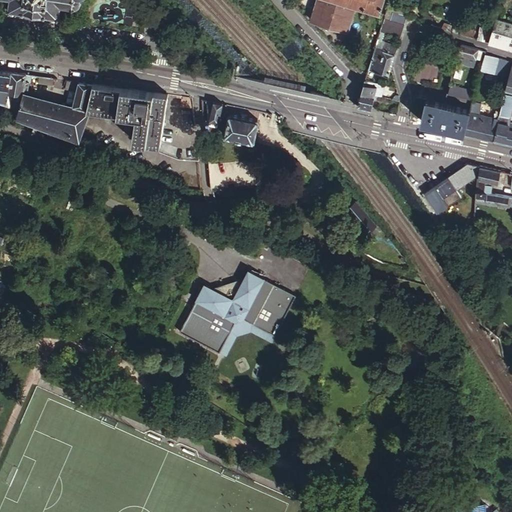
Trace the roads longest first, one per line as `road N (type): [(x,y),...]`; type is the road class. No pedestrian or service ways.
road 1 (residential): [(511,353),(443,305),(365,277),(252,207),(195,209),(0,125)]
road 2 (tertiary): [(166,79),(400,131)]
road 3 (unclassified): [(511,56),(405,26),(394,67),(400,131)]
road 4 (residential): [(0,21),(148,41),(163,49),(166,79)]
road 5 (tertiary): [(0,53),(166,79)]
